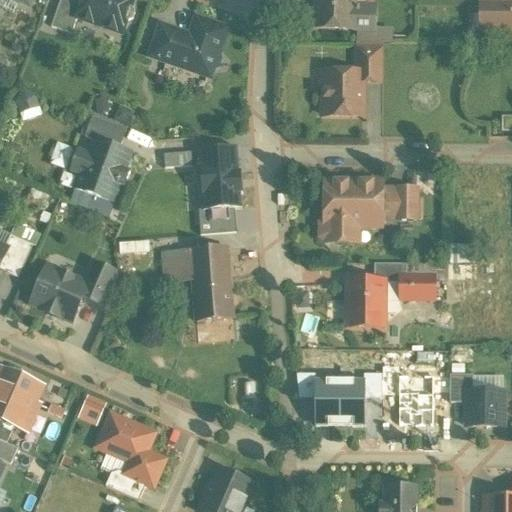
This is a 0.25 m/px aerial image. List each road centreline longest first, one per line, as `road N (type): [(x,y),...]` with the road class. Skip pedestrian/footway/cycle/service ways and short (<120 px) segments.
road 1 (residential): [(270,157),(511,157)]
road 2 (residential): [(213,421),(0,329)]
road 3 (residential): [(270,157),(286,361)]
road 4 (residential): [(470,461),(293,456)]
road 5 (residential): [(270,14),(270,157)]
